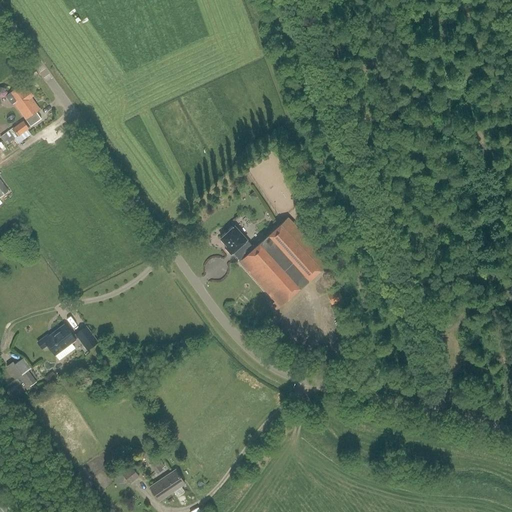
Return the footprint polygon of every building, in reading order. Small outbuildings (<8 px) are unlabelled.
[(21,89),(19,86),(10,93),(6,96),(12,104),(14,103),(31,126),(41,119),(37,112),(40,110),(31,97),(33,96),(29,90),(27,91),(24,87),(21,89)] [(25,121),(2,137),(7,145),(15,139),(19,144),(29,136),(26,132),(30,129),(25,121)] [(9,191),(0,179),(0,197),(0,198),(9,191)] [(275,310),(328,263),(287,217),(253,247),(233,225),(219,238),(227,247),(225,248),(230,255),(232,253),(239,261),(238,262),(274,303),(271,305),(275,310)] [(338,290),(327,294),(331,305),(342,301),(338,290)] [(47,336),(38,344),(43,350),(47,346),(55,356),(76,340),(64,325),(49,337),(47,336)] [(98,343),(86,327),(75,336),(87,352),(98,343)] [(31,368),(24,359),(14,366),(21,376),(31,368)] [(28,372),(17,380),(21,385),(23,384),(24,385),(22,387),(25,391),(36,383),(28,372)] [(155,461),(150,465),(158,475),(163,471),(155,461)] [(122,475),(130,485),(140,477),(132,468),(122,475)] [(174,492),(178,497),(184,492),(181,487),(185,484),(176,470),(150,488),(159,502),(174,492)] [(75,476),(82,486),(83,485),(86,489),(90,486),(87,482),(89,481),(82,471),(75,476)]
